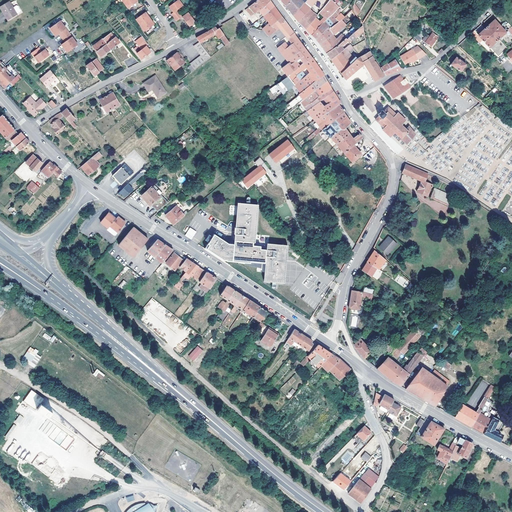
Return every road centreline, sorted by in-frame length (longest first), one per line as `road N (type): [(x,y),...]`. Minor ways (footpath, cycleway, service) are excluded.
road 1 (secondary): [(334,345),(92,188)]
road 2 (residential): [(334,345),(344,293),(393,185),(387,153),(343,100)]
road 3 (track): [(0,368),(103,432),(157,492)]
road 4 (motorway): [(59,302),(213,423)]
road 5 (motorway): [(213,423),(72,296)]
road 6 (residential): [(498,0),(439,58),(343,100)]
road 7 (secondary): [(511,456),(362,367)]
road 8 (residential): [(176,48),(29,129)]
road 9 (unclassified): [(362,511),(386,458),(360,397),(362,367)]
road 10 (primary): [(213,423),(324,511)]
road 11 (unclassified): [(79,511),(147,491),(201,511)]
road 12 (residential): [(343,100),(272,0)]
